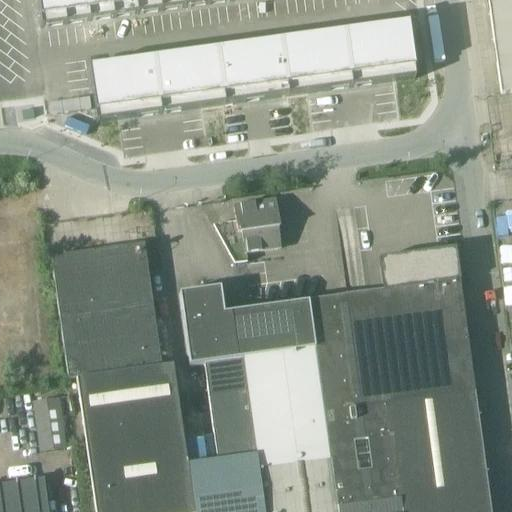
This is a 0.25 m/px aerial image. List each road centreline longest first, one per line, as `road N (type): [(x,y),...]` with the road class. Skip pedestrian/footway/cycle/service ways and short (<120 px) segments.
road 1 (unclassified): [(0,141),(16,138),(123,184),(464,141)]
road 2 (unclassified): [(508,511),(464,141)]
road 3 (unclassified): [(464,141),(444,0)]
